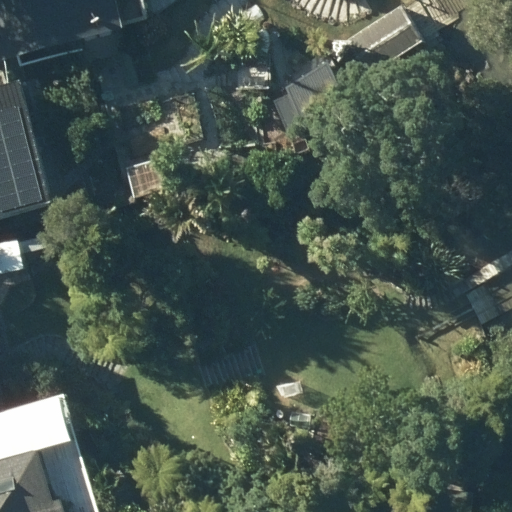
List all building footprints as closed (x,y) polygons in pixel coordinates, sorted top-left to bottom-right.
[(0,0),(0,55),(154,14),(150,0),(0,0)] [(418,19),(408,1),(352,36),(375,73),(431,39),(418,19)] [(0,78),(0,210),(79,190),(48,67),(0,78)] [(7,236),(15,270),(36,266),(28,230),(7,236)] [(0,383),(18,380),(0,298),(0,383)] [(0,425),(0,511),(96,511),(91,485),(81,487),(72,435),(22,448),(17,421),(0,425)]
